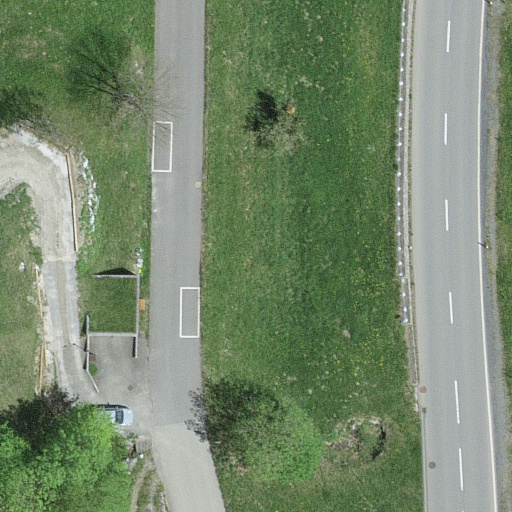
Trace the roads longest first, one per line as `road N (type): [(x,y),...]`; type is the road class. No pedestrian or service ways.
road 1 (unclassified): [(182,0),(179,424),(202,511)]
road 2 (tertiary): [(463,511),(448,220),(452,0)]
